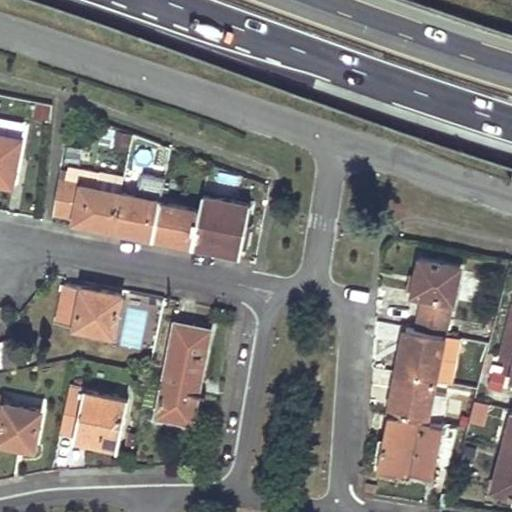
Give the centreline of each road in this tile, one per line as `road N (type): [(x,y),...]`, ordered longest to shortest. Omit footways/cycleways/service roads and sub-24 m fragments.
road 1 (unclassified): [(339,137),(0,28)]
road 2 (trunk): [(181,0),(511,113)]
road 3 (residential): [(271,291),(43,246),(0,254)]
road 4 (residential): [(337,511),(349,320),(340,304),(312,294)]
road 5 (residential): [(271,291),(236,497)]
road 6 (trunk): [(511,64),(324,0)]
road 7 (unclassified): [(511,198),(339,137)]
road 8 (residential): [(312,294),(339,137)]
road 9 (residential): [(155,495),(61,496),(0,507)]
